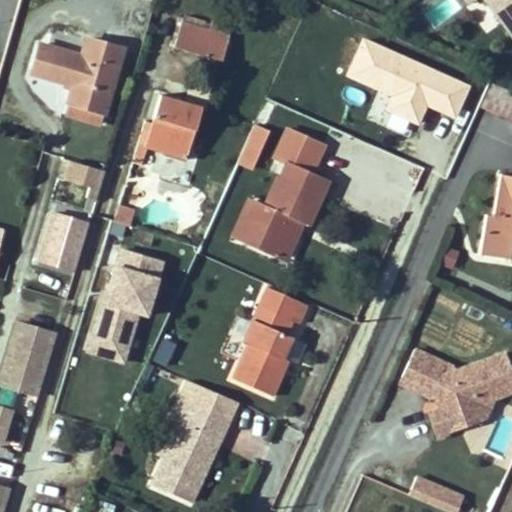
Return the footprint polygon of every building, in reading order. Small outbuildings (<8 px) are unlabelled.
[(511,0),(483,0),(511,37),(511,0)] [(233,28),(185,13),(175,45),(222,60),(233,28)] [(32,70),(74,82),(69,100),(105,110),(123,45),(87,35),(82,53),(40,42),(32,70)] [(453,121),(468,86),(359,39),(341,78),(374,93),(365,114),(413,135),(424,108),(453,121)] [(481,109),(509,121),(511,114),(511,91),(494,83),(481,109)] [(202,105),(161,93),(145,146),(186,158),(202,105)] [(66,111),(102,120),(105,110),(69,100),(66,111)] [(267,127),(255,122),(239,158),(250,164),(267,127)] [(288,162),(310,172),(322,144),(288,129),(276,156),(288,162)] [(72,159),(66,179),(101,189),(107,169),(72,159)] [(238,240),(275,257),(293,219),(307,225),(321,194),(313,190),(319,176),(310,172),(288,162),(268,205),(256,200),(238,240)] [(511,175),(498,173),(490,216),(485,215),(478,252),(507,257),(511,226),(511,175)] [(117,206),(113,222),(128,225),(132,210),(117,206)] [(76,272),(91,222),(51,210),(36,260),(76,272)] [(104,296),(90,341),(129,352),(143,307),(151,309),(165,260),(126,248),(111,298),(104,296)] [(296,325),(304,307),(267,290),(252,322),(242,343),(247,345),(239,364),(231,380),(271,399),(288,362),(281,360),(290,340),(284,336),(290,323),(296,325)] [(58,332),(18,320),(0,381),(0,386),(38,398),(58,332)] [(439,408),(449,430),(485,418),(479,402),(511,388),(511,373),(503,351),(455,370),(451,366),(412,349),(397,383),(427,397),(433,394),(443,400),(439,408)] [(151,483),(192,501),(236,402),(187,380),(171,417),(179,421),(165,455),(151,483)] [(240,404),(221,444),(257,461),(276,421),(240,404)] [(14,413),(0,408),(0,442),(4,443),(14,413)] [(439,408),(427,413),(436,434),(449,430),(439,408)] [(179,421),(171,417),(155,451),(165,455),(179,421)] [(0,464),(0,475),(9,478),(12,468),(0,464)] [(447,511),(455,511),(463,495),(416,476),(408,496),(447,511)] [(0,511),(3,511),(10,491),(0,487),(0,511)] [(90,511),(112,511),(115,507),(97,499),(90,511)]
